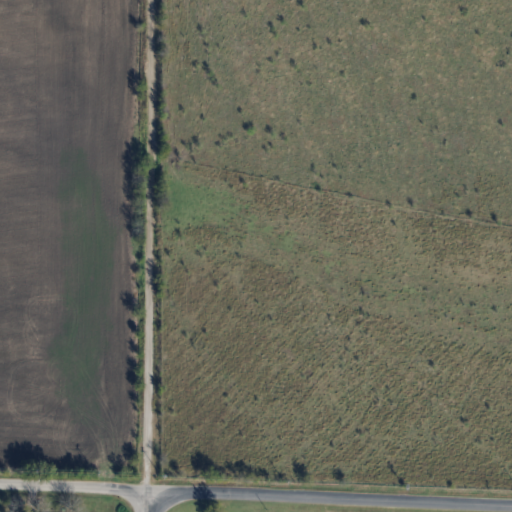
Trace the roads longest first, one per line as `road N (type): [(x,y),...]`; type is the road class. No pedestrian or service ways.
road 1 (track): [(147,489),(148,0)]
road 2 (residential): [(147,489),(511,504)]
road 3 (residential): [(147,489),(0,483)]
